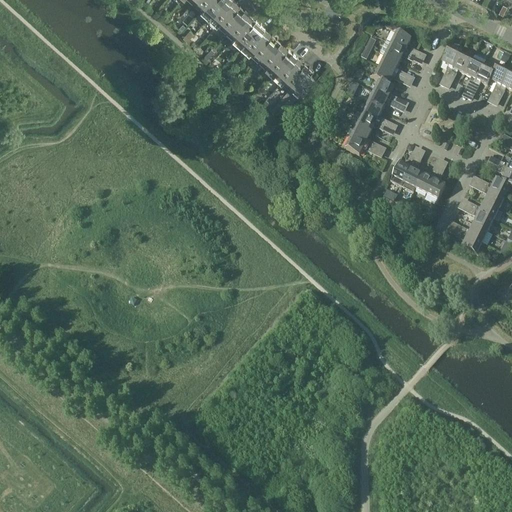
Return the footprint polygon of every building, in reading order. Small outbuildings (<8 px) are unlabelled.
[(195,0),(194,1),(202,8),(209,0),(195,0)] [(209,0),(202,8),(210,16),(224,0),(209,0)] [(233,0),(224,0),(210,16),(218,23),(236,3),(233,0)] [(236,3),(218,23),(226,30),(244,10),(236,3)] [(503,16),(507,7),(503,5),(498,14),(503,16)] [(244,10),(226,30),(234,37),(252,17),(244,10)] [(252,17),(234,37),(242,44),(260,24),(252,17)] [(178,28),(183,23),(179,19),(174,25),(178,28)] [(260,24),(242,44),(250,52),(269,31),(260,24)] [(187,42),(193,35),(189,31),(182,39),(187,42)] [(269,31),(250,52),(259,59),(277,38),(269,31)] [(410,41),(395,34),(389,46),(413,57),(415,52),(407,48),(410,41)] [(277,38),(259,59),(267,66),(285,46),(277,38)] [(376,43),(371,40),(361,59),(366,62),(376,43)] [(413,57),(389,46),(386,44),(380,55),(384,57),(398,64),(402,58),(410,62),(413,57)] [(285,46),(267,66),(275,73),(293,53),(285,46)] [(204,57),(208,61),(215,53),(211,49),(204,57)] [(461,56),(449,50),(442,64),(448,68),(444,76),(449,79),(461,56)] [(426,58),(415,52),(413,57),(410,62),(421,67),(426,58)] [(293,53),(275,73),(283,80),(301,60),(293,53)] [(508,64),(511,58),(505,55),(501,63),(506,65),(507,63),(508,64)] [(472,61),(461,56),(449,79),(453,81),(458,72),(465,76),(472,61)] [(398,64),(384,57),(378,68),(401,80),(404,75),(395,71),(398,64)] [(301,60),(283,80),(291,87),(309,67),(301,60)] [(484,67),(472,61),(465,76),(471,79),(467,88),(472,90),(484,67)] [(309,67),(291,87),(299,95),(308,84),(311,86),(316,80),(314,78),(317,75),(309,67)] [(495,73),(484,67),(472,90),(476,92),(480,84),(487,87),(490,82),(498,67),(497,67),(495,73)] [(509,73),(498,67),(490,82),(497,86),(492,94),(497,96),(509,73)] [(401,80),(378,68),(373,80),(378,82),(387,87),(391,80),(399,84),(401,80)] [(361,82),(364,76),(357,72),(353,80),(356,81),(357,80),(361,82)] [(511,74),(509,73),(497,96),(502,99),(506,90),(511,93),(511,74)] [(414,80),(404,75),(401,80),(399,84),(410,90),(414,80)] [(448,92),(453,81),(449,79),(444,76),(438,87),(448,92)] [(441,80),(435,78),(433,83),(438,86),(441,80)] [(392,89),(387,87),(378,82),(372,94),(396,105),(398,100),(389,96),(392,89)] [(354,98),(359,87),(352,83),(346,95),(354,98)] [(471,102),(476,92),(472,90),(467,88),(462,98),(471,102)] [(396,105),(372,94),(367,105),(381,112),(384,106),(393,110),(396,105)] [(497,109),(502,99),(497,96),(492,94),(487,104),(497,109)] [(409,105),(398,100),(396,105),(393,110),(404,115),(409,105)] [(381,112),(367,105),(361,116),(385,128),(387,123),(378,118),(381,112)] [(341,121),(347,109),(340,106),(334,117),(341,121)] [(385,128),(361,116),(357,114),(351,125),(356,127),(370,135),(373,128),(382,133),(385,128)] [(398,128),(387,123),(385,128),(382,133),(393,138),(398,128)] [(370,135),(356,127),(350,139),(374,150),(376,146),(367,142),(370,135)] [(497,146),(506,150),(509,145),(511,140),(502,136),(497,146)] [(374,150),(350,139),(344,150),(359,158),(362,151),(371,155),(374,150)] [(386,151),(376,146),(374,150),(371,155),(382,161),(386,151)] [(411,154),(414,149),(409,146),(406,151),(411,154)] [(416,161),(420,163),(425,154),(415,150),(411,158),(416,161)] [(406,167),(400,164),(392,178),(404,184),(416,161),(411,158),(406,167)] [(486,168),(495,173),(498,168),(500,163),(490,159),(486,168)] [(416,161),(404,184),(415,190),(423,175),(416,172),(420,163),(416,161)] [(438,172),(443,175),(448,166),(438,161),(434,170),(438,172)] [(511,161),(509,168),(500,163),(498,168),(511,175),(511,161)] [(511,175),(498,168),(495,173),(504,177),(501,184),(510,188),(511,189),(511,175)] [(429,179),(423,175),(415,190),(427,195),(438,172),(434,170),(429,179)] [(438,172),(427,195),(439,201),(446,187),(439,184),(443,175),(438,172)] [(469,188),(479,193),(481,188),(483,183),(474,179),(469,188)] [(510,188),(501,184),(496,181),(493,188),(483,183),(481,188),(505,200),(510,188)] [(505,200),(481,188),(479,193),(488,197),(485,204),(499,211),(505,200)] [(458,211),(467,215),(470,210),(472,206),(462,201),(458,211)] [(499,211),(485,204),(481,210),(472,206),(470,210),(493,222),(499,211)] [(493,222),(470,210),(467,215),(477,220),(474,226),(488,234),(493,222)] [(447,233),(456,237),(458,233),(460,229),(451,224),(447,233)] [(488,234),(474,226),(470,233),(460,229),(458,233),(482,245),(488,234)] [(482,245),(458,233),(456,237),(466,242),(462,249),(476,257),(482,245)] [(506,258),(511,247),(505,244),(500,255),(506,258)]
